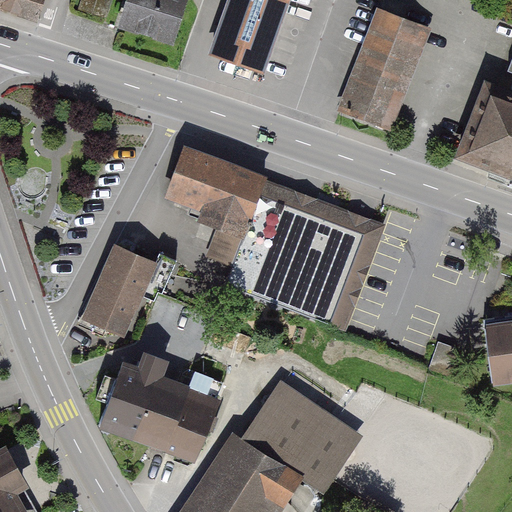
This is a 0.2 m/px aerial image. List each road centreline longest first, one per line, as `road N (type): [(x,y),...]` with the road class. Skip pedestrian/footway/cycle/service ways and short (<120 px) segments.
road 1 (primary): [(42,57),(511,215)]
road 2 (tertiary): [(117,511),(47,382),(0,248)]
